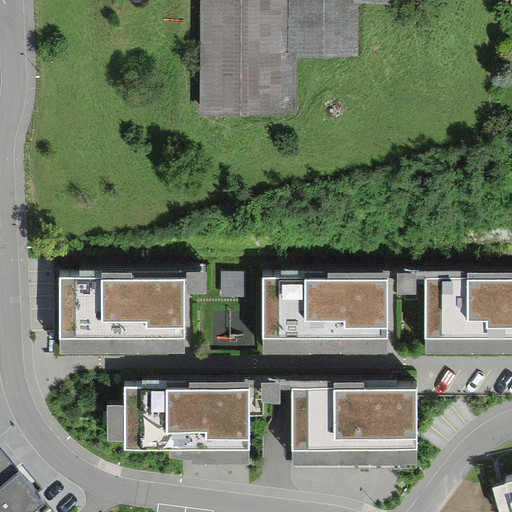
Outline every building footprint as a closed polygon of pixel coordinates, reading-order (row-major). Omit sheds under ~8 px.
[(202,0),(201,110),(290,112),(291,54),(353,55),(354,3),(412,3),(411,0),(202,0)] [(191,264),(209,264),(210,246),(192,246),(191,264)] [(420,269),(420,251),(402,251),(402,269),(420,269)] [(182,270),(61,271),(62,344),(183,343),(182,270)] [(386,343),(386,271),(265,272),(266,344),(386,343)] [(511,343),(511,271),(427,272),(427,344),(511,343)] [(246,437),(246,377),(127,379),(128,439),(246,437)] [(414,453),(413,382),(296,383),(296,454),(414,453)] [(21,471),(1,446),(0,447),(0,511),(24,511),(43,497),(21,471)]
